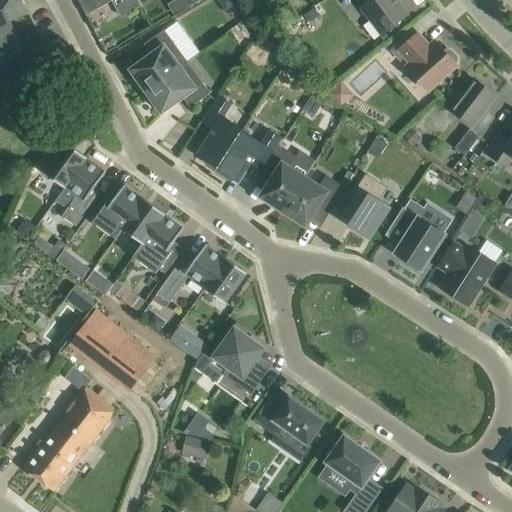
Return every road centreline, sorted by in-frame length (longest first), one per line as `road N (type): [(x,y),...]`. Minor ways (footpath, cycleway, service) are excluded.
road 1 (residential): [(465,481),(503,424),(502,383),(486,360),(350,270),(273,252)]
road 2 (residential): [(62,0),(142,153),(273,252)]
road 3 (residential): [(273,252),(297,369),(465,481)]
